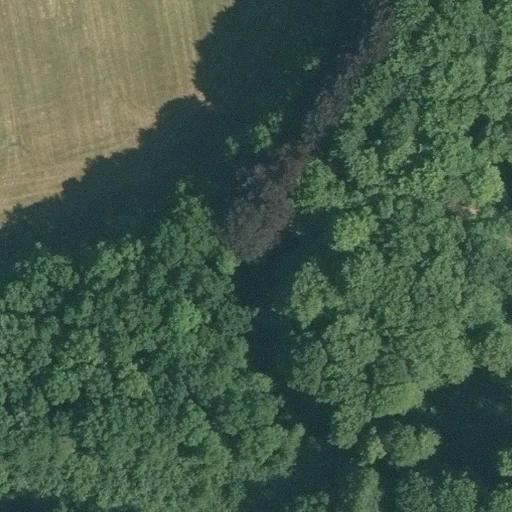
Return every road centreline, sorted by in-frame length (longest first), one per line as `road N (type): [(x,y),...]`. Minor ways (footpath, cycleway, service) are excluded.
road 1 (unclassified): [(0,314),(141,264),(229,213),(285,145),(372,0)]
road 2 (track): [(508,511),(504,398),(511,328)]
